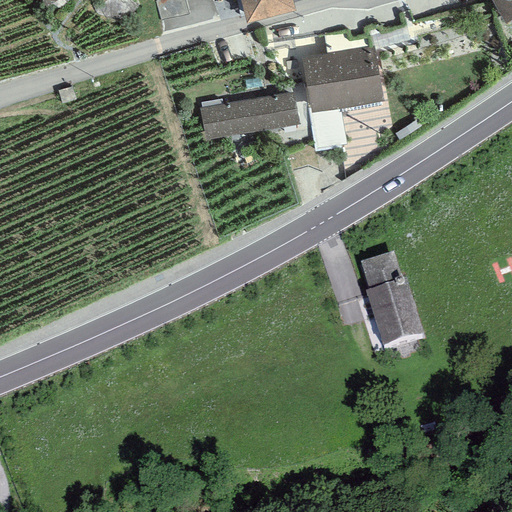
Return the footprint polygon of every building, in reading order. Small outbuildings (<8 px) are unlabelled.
[(242,0),(246,16),(295,3),(294,0),(242,0)] [(511,0),(495,0),(504,17),(511,11),(511,0)] [(373,42),(301,54),(312,108),(384,97),(373,42)] [(294,88),(199,107),(206,139),(300,120),(294,88)] [(400,288),(354,299),(366,350),(412,340),(400,288)]
